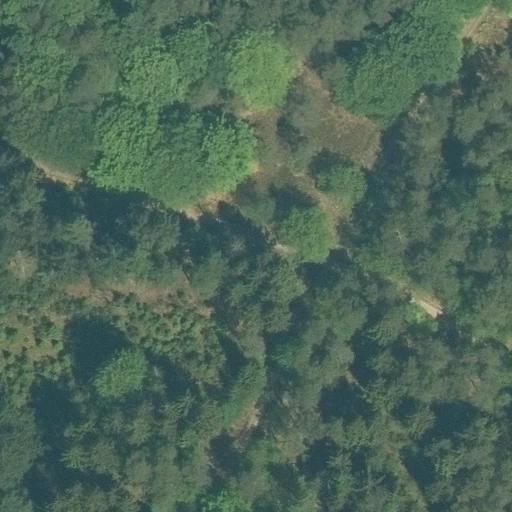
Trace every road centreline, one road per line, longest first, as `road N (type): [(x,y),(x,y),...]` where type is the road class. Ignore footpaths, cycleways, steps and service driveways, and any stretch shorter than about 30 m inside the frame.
road 1 (track): [(329,267),(0,150)]
road 2 (track): [(329,267),(389,153),(490,0)]
road 3 (track): [(329,267),(249,436),(198,511)]
road 4 (track): [(511,357),(329,267)]
